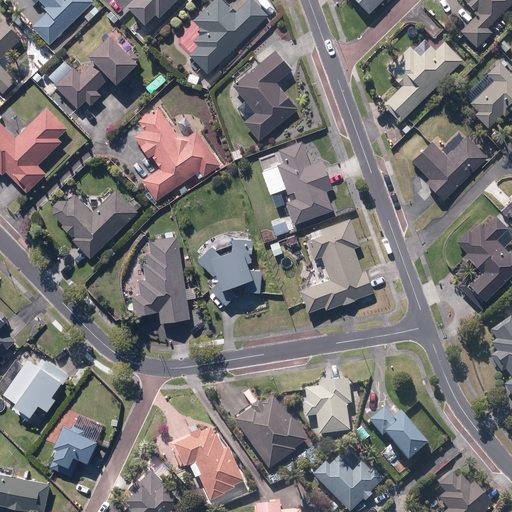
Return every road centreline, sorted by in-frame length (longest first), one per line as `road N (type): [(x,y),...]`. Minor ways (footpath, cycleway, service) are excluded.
road 1 (residential): [(336,67),(426,327)]
road 2 (residential): [(426,327),(156,370)]
road 3 (residential): [(156,370),(107,347),(0,235)]
road 4 (residential): [(426,327),(460,407),(511,469)]
road 5 (residential): [(93,511),(156,370)]
